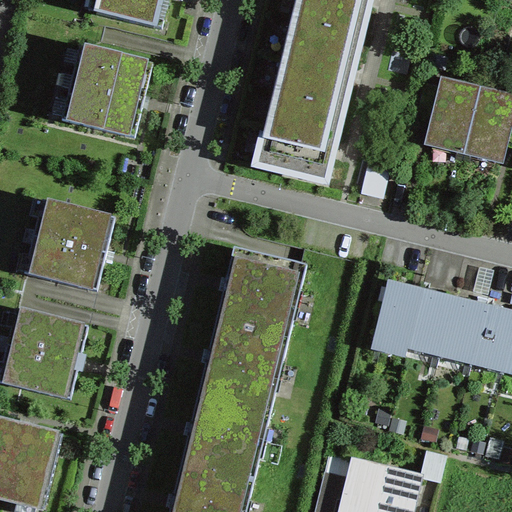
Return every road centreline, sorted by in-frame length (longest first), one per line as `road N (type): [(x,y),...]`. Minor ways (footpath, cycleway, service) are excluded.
road 1 (residential): [(189,178),(108,511)]
road 2 (residential): [(189,178),(511,256)]
road 3 (residential): [(233,0),(189,178)]
